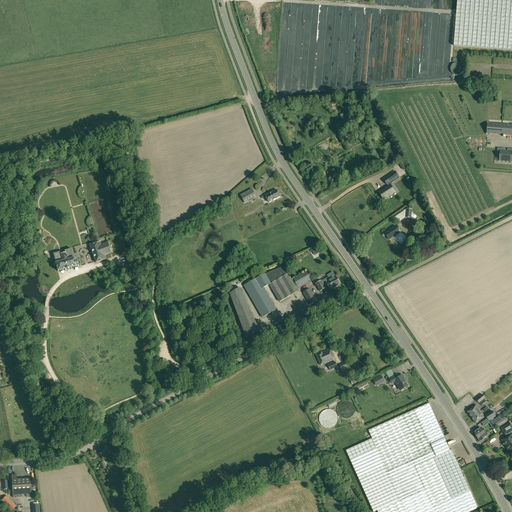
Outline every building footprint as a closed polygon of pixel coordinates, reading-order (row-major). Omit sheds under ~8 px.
[(459,0),(455,48),(468,49),(469,0),(459,0)] [(511,0),(469,0),(468,49),(511,52),(511,0)] [(488,124),(487,132),(486,132),(486,134),(488,134),(488,133),(511,135),(511,125),(489,123),(487,123),(487,124),(488,124)] [(511,157),(511,156),(511,149),(507,149),(507,152),(505,151),(505,149),(498,148),(497,156),(500,156),(500,160),(499,160),(499,162),(501,162),(501,161),(503,161),(502,162),(504,162),(505,161),(506,161),(506,162),(508,162),(510,162),(510,163),(511,162),(511,160),(511,161),(511,157)] [(386,188),(379,192),(382,197),(383,196),(384,198),(388,195),(389,196),(395,192),(390,185),(392,184),(391,183),(395,180),(394,179),(395,179),(392,174),(383,179),(386,184),(387,183),(389,186),(386,188)] [(240,195),(245,204),(257,198),(252,188),(240,195)] [(265,195),(269,202),(280,196),(277,189),(274,191),(273,191),(265,195)] [(429,214),(424,218),(428,223),(433,220),(429,214)] [(385,233),(389,240),(393,237),(394,238),(394,239),(401,244),(406,237),(407,238),(406,237),(405,236),(403,235),(402,234),(402,233),(400,235),(399,233),(400,233),(395,226),(385,233)] [(89,245),(95,263),(106,259),(105,255),(111,253),(108,242),(101,244),(100,241),(89,245)] [(55,263),(58,271),(79,265),(76,255),(73,256),(71,249),(65,251),(65,253),(60,254),(62,261),(55,263)] [(244,285),(262,318),(274,311),(274,310),(276,309),(274,305),(264,288),(269,285),(279,302),(297,292),(295,288),(291,280),(287,274),(283,267),(265,274),(244,285)] [(293,279),(297,287),(312,278),(307,271),(293,279)] [(316,284),(320,291),(326,288),(324,286),(327,284),(330,290),(340,284),(336,276),(330,279),(328,277),(322,281),(321,281),(316,284)] [(259,331),(239,288),(230,293),(246,338),(259,331)] [(303,292),(310,305),(317,301),(310,289),(303,292)] [(4,355),(12,353),(10,343),(2,345),(4,355)] [(316,355),(321,365),(334,360),(330,349),(316,355)] [(328,365),(330,370),(337,367),(335,362),(328,365)] [(391,370),(386,373),(392,383),(395,381),(400,390),(408,386),(405,380),(403,375),(399,377),(397,374),(394,375),(391,370)] [(373,380),(376,386),(385,382),(381,375),(373,380)] [(476,400),(479,403),(486,398),(483,395),(476,400)] [(372,439),(400,500),(377,511),(468,511),(478,508),(451,449),(450,450),(429,403),(368,430),(372,439)] [(468,411),(472,417),(480,411),(476,405),(468,411)] [(492,410),(485,415),(487,418),(491,415),(493,418),(496,417),(492,410)] [(480,411),(472,417),(475,423),(484,417),(480,411)] [(492,421),(495,424),(496,426),(498,425),(497,423),(501,420),(499,416),(492,421)] [(502,429),(506,435),(508,437),(503,440),(505,445),(506,444),(507,447),(507,448),(510,452),(511,450),(511,436),(511,435),(510,436),(508,433),(511,430),(511,426),(510,424),(502,429)] [(474,432),(480,441),(488,435),(484,429),(482,430),(481,428),(480,429),(480,428),(474,432)] [(373,511),(377,510),(377,511),(400,500),(372,439),(346,450),(373,511)] [(98,452),(103,456),(108,449),(103,445),(98,452)] [(11,475),(13,497),(22,497),(22,494),(26,494),(26,496),(31,496),(30,478),(17,479),(16,475),(11,475)] [(1,501),(11,511),(16,506),(10,499),(6,495),(1,501)]
